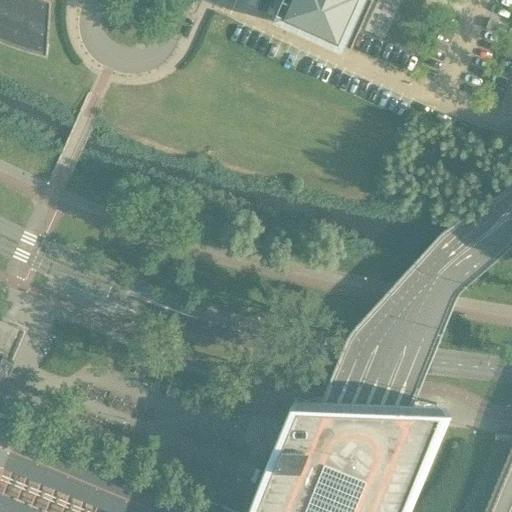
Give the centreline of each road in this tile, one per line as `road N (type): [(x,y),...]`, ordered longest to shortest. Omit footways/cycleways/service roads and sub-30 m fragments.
road 1 (unclassified): [(511,370),(327,350),(174,311)]
road 2 (unclassified): [(174,311),(0,224)]
road 3 (unclassified): [(0,246),(123,300),(174,311)]
road 4 (unclassified): [(94,0),(94,41),(112,58),(134,62),(163,47),(186,0)]
